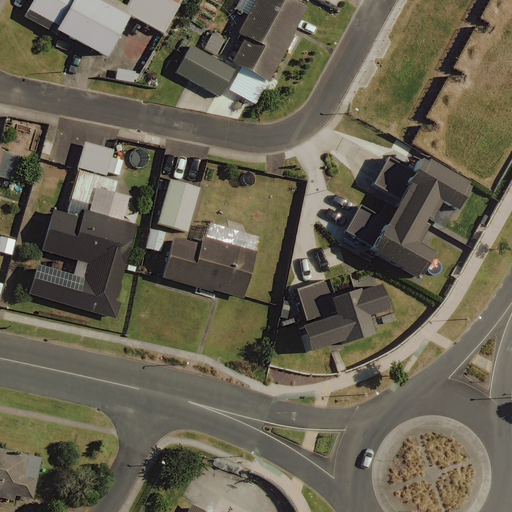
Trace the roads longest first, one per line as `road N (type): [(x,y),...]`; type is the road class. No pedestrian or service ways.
road 1 (residential): [(0,86),(236,136),(283,135),(314,114),(380,0)]
road 2 (residential): [(162,395),(0,359)]
road 3 (residential): [(356,502),(257,442),(228,415)]
road 4 (residential): [(228,415),(267,410),(371,423)]
road 5 (secondary): [(411,398),(511,298)]
road 6 (residential): [(162,395),(99,511)]
